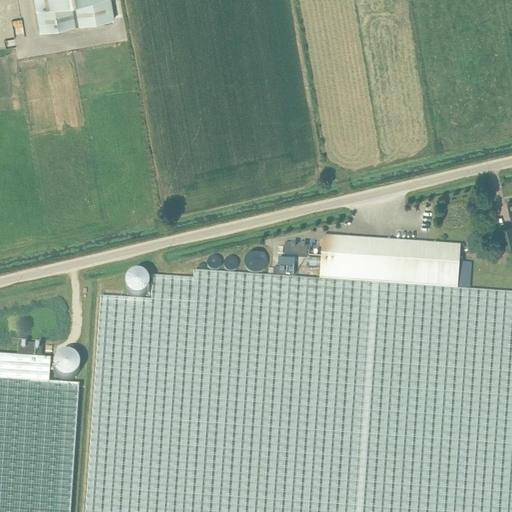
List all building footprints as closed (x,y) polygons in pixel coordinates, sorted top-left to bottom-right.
[(111,0),(33,0),(39,32),(114,19),(111,0)] [(511,228),(511,227),(500,230),(504,248),(511,245),(511,228)] [(319,281),(383,285),(457,291),(460,248),(322,238),(319,281)] [(285,243),(284,256),(306,257),(307,245),(285,243)] [(268,259),(268,258),(268,256),(267,254),(265,250),(263,248),(261,247),(258,246),(256,246),(254,246),(251,246),(247,248),(245,250),(244,253),(243,255),(243,258),(243,260),(243,263),(244,265),(246,267),(248,269),(250,270),(253,271),(255,271),(257,271),(260,271),(262,270),(264,268),(266,266),(267,264),(268,262),(268,259)] [(209,266),(217,270),(221,262),(213,258),(209,266)] [(227,259),(226,269),(235,270),(236,260),(227,259)] [(278,265),(277,269),(294,270),(295,261),(278,260),(278,265)] [(273,277),(294,278),(295,270),(294,270),(277,269),(274,268),(273,277)] [(364,511),(383,285),(319,281),(194,272),(194,281),(153,278),(151,302),(101,298),(97,357),(85,511),(364,511)] [(139,275),(137,275),(136,275),(134,276),(133,276),(131,277),(130,277),(129,278),(128,279),(128,280),(127,281),(126,283),(126,284),(125,286),(125,287),(125,288),(125,290),(126,291),(126,293),(127,294),(128,296),(129,297),(131,298),(132,298),(133,299),(135,299),(137,300),(138,300),(140,300),(141,299),(143,299),(144,298),(145,297),(146,296),(147,295),(148,294),(149,292),(149,291),(150,290),(150,289),(150,287),(150,286),(149,284),(149,282),(148,281),(147,280),(147,279),(146,278),(145,278),(144,277),(143,276),(141,276),(139,275)] [(383,285),(364,511),(511,511),(511,294),(457,291),(383,285)] [(79,362),(76,358),(73,356),(68,355),(64,355),(60,357),(56,360),(54,364),(53,368),(54,372),(56,376),(59,379),(63,381),(68,381),(72,380),(76,378),(78,375),(80,371),(80,366),(79,362)] [(0,381),(49,384),(50,360),(0,356),(0,381)] [(0,511),(70,511),(79,386),(49,384),(0,381),(0,511)]
